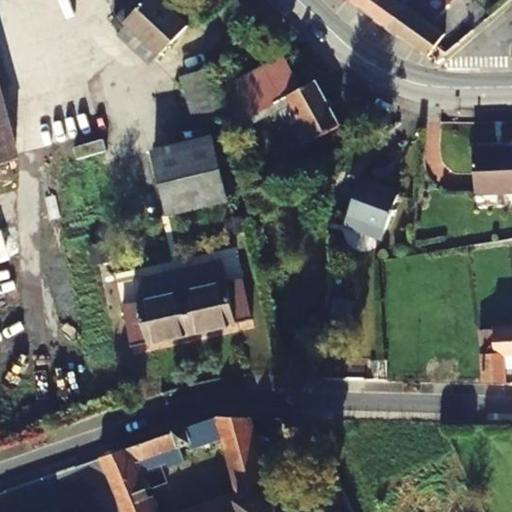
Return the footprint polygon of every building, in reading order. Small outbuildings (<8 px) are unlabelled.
[(121,29),(117,34),(149,65),(188,25),(160,0),(134,0),(113,22),(121,29)] [(351,0),(390,28),(409,0),(351,0)] [(443,13),(454,0),(409,0),(390,28),(431,57),(445,36),(433,26),(443,13)] [(249,76),(242,63),(217,73),(221,91),(227,88),(243,122),(248,119),(251,125),(276,113),(295,150),(341,124),(316,80),(302,88),(285,57),(249,76)] [(216,66),(184,76),(198,126),(205,124),(228,118),(221,91),(217,73),(216,66)] [(0,157),(17,153),(0,91),(0,157)] [(208,136),(230,129),(228,118),(205,124),(208,136)] [(214,137),(156,149),(170,212),(229,199),(214,137)] [(511,146),(474,149),(476,193),(511,191),(511,146)] [(259,173),(245,176),(253,210),(267,206),(259,173)] [(364,177),(348,218),(386,232),(401,191),(364,177)] [(382,240),(386,232),(348,218),(344,226),(382,240)] [(227,281),(221,257),(177,268),(192,332),(253,318),(244,278),(227,281)] [(139,301),(123,304),(132,345),(192,332),(177,268),(134,278),(139,301)] [(511,327),(482,330),(485,384),(507,384),(506,369),(511,368),(511,327)] [(276,511),(252,417),(218,416),(101,458),(115,492),(123,511),(276,511)] [(70,511),(78,509),(72,493),(82,489),(73,468),(14,489),(22,511),(70,511)] [(123,511),(115,492),(103,497),(109,511),(123,511)]
